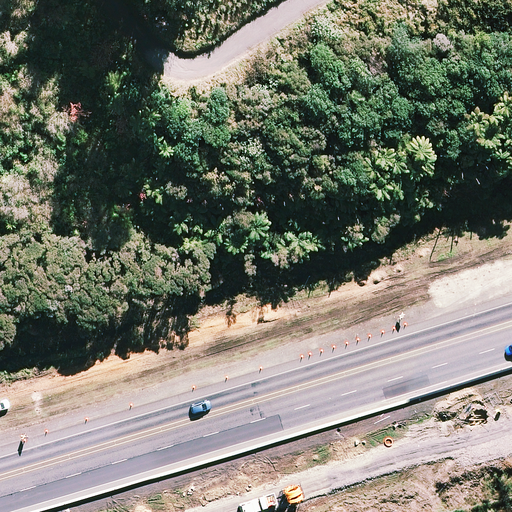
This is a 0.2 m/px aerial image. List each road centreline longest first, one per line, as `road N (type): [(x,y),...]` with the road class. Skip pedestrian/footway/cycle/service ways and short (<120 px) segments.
road 1 (track): [(511,258),(0,418)]
road 2 (trunk): [(0,447),(511,291)]
road 3 (trunk): [(0,501),(511,352)]
